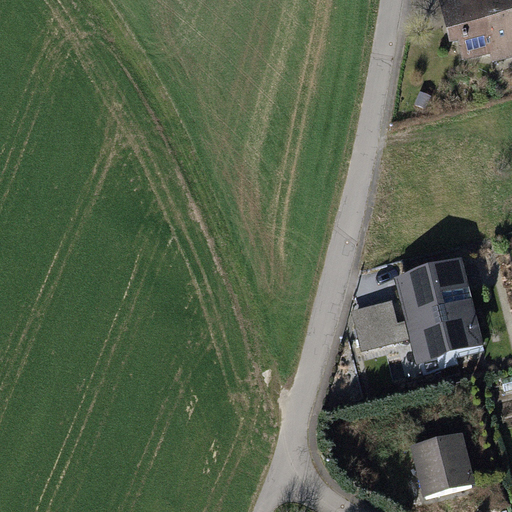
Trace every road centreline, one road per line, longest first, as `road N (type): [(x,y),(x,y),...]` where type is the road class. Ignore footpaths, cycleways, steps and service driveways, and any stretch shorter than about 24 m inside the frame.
road 1 (residential): [(280,467),(376,130),(393,0)]
road 2 (track): [(295,416),(270,370),(217,215),(153,85),(95,0)]
